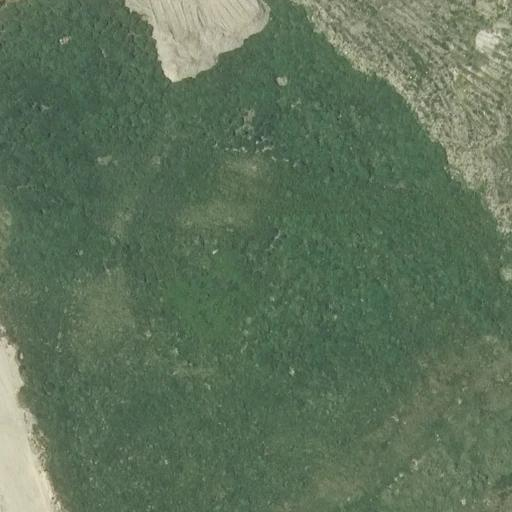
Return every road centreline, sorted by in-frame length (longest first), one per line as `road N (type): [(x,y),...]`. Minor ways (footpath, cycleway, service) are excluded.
road 1 (track): [(0,72),(28,73),(164,129),(209,182),(511,297)]
road 2 (track): [(511,139),(361,0)]
